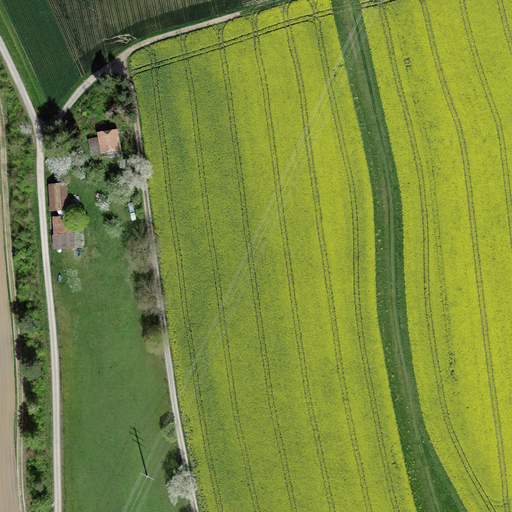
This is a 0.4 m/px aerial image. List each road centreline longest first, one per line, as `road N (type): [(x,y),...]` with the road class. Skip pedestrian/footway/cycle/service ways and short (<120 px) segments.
road 1 (track): [(198,511),(137,112)]
road 2 (track): [(0,109),(21,511)]
road 3 (unclassified): [(40,142),(57,511)]
road 4 (unclassified): [(239,14),(143,43),(119,59)]
